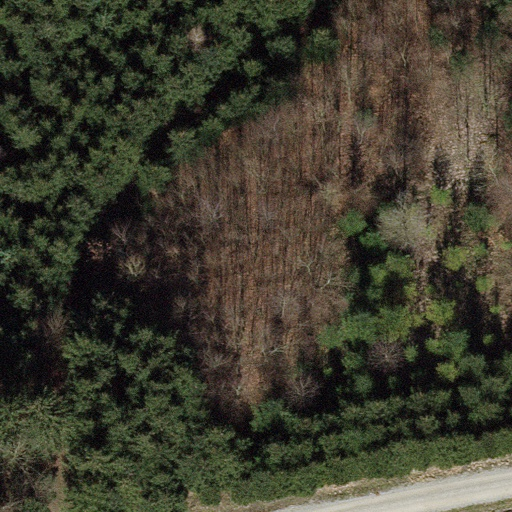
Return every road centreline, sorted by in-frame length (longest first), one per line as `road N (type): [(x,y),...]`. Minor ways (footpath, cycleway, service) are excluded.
road 1 (track): [(65,511),(63,442),(78,296),(131,182),(170,119),(333,0)]
road 2 (track): [(511,487),(377,511)]
